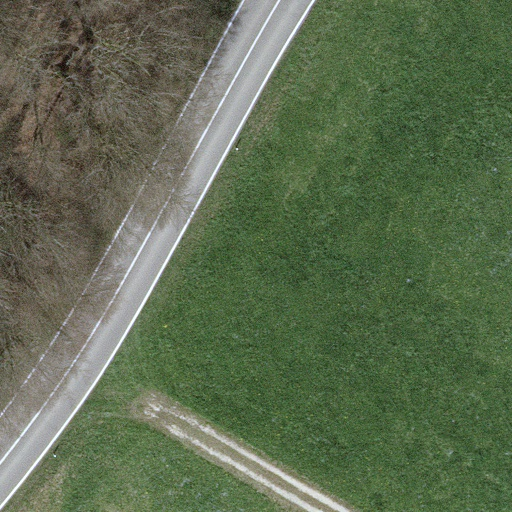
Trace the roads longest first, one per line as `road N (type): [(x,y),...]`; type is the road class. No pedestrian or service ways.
road 1 (secondary): [(0,479),(28,447),(286,0)]
road 2 (track): [(351,511),(123,379)]
